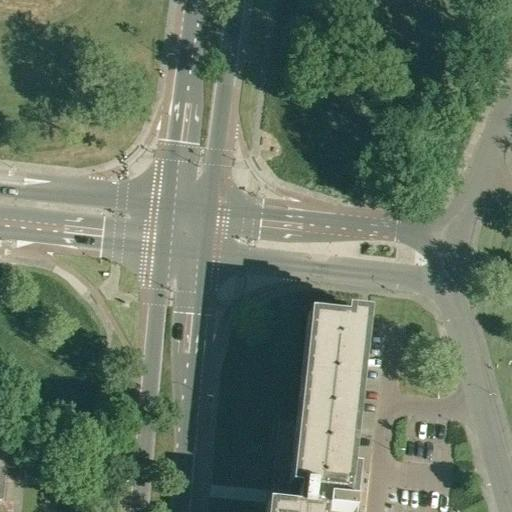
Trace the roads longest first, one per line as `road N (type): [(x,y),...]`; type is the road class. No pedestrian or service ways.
road 1 (tertiary): [(165,249),(138,511)]
road 2 (residential): [(201,256),(457,287)]
road 3 (tertiary): [(179,511),(201,256)]
road 4 (residential): [(458,241),(207,211)]
road 5 (tertiary): [(207,211),(236,0)]
road 6 (tertiary): [(195,0),(172,207)]
road 7 (residential): [(172,207),(0,191)]
road 8 (residential): [(0,227),(165,249)]
road 9 (residential): [(485,413),(457,287)]
